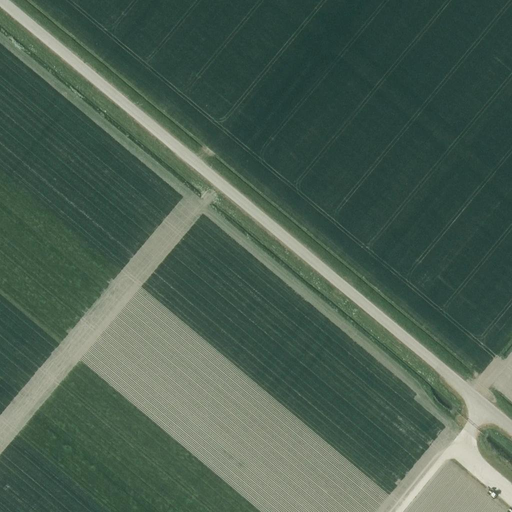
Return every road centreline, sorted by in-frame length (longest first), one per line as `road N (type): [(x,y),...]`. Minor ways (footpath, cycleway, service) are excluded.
road 1 (unclassified): [(511,427),(1,0)]
road 2 (track): [(487,406),(401,511)]
